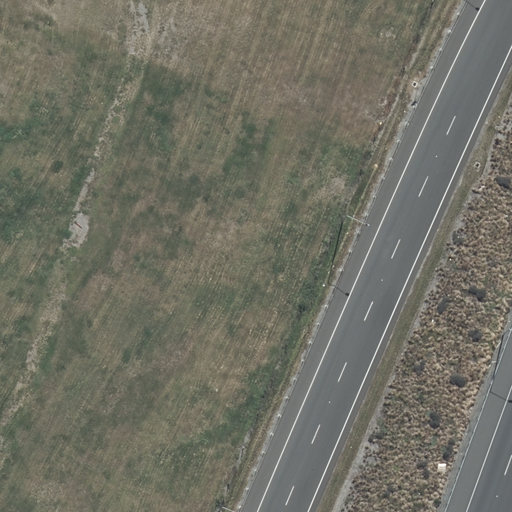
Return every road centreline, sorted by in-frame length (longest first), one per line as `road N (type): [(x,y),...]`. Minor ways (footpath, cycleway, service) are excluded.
road 1 (trunk): [(282,511),(511,0)]
road 2 (track): [(126,0),(141,33),(130,83),(0,453)]
